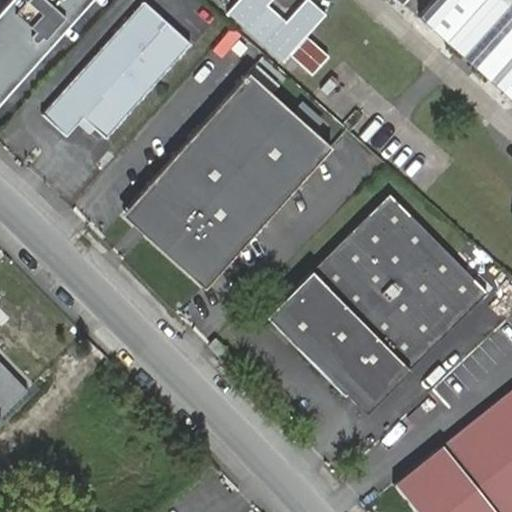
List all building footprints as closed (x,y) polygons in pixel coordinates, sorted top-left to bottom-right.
[(5,0),(0,6),(0,96),(85,0),(5,0)] [(271,0),(237,0),(227,12),(283,61),(325,15),(308,0),(304,0),(285,21),(267,4),(271,0)] [(511,99),(511,0),(433,0),(419,15),(511,99)] [(142,1),(41,113),(65,136),(82,117),(105,138),(189,43),(142,1)] [(246,72),(122,210),(205,284),(329,146),(246,72)] [(420,148),(400,171),(419,189),(440,166),(420,148)] [(388,192),(269,310),(347,388),(368,409),(486,292),(388,192)] [(269,310),(264,315),(342,394),(347,388),(269,310)] [(214,337),(207,344),(221,358),(228,351),(214,337)] [(0,415),(28,389),(0,359),(0,415)] [(511,511),(511,386),(392,483),(415,511),(511,511)]
